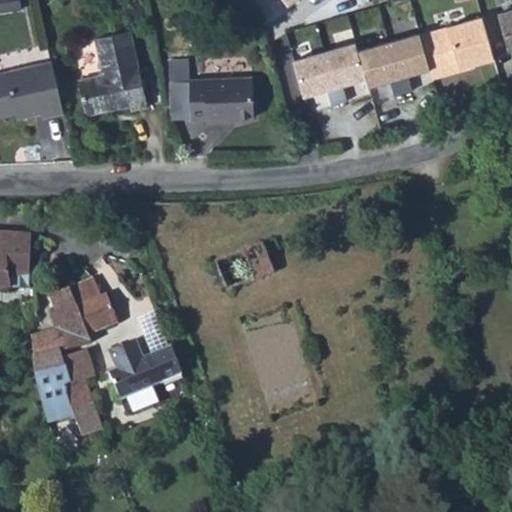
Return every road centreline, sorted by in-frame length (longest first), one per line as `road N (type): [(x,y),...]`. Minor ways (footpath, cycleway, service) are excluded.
road 1 (residential): [(0,182),(236,179),(369,163),(511,125)]
road 2 (track): [(432,147),(492,393)]
